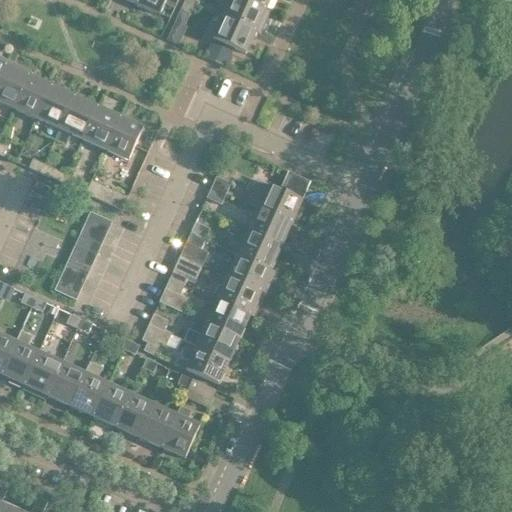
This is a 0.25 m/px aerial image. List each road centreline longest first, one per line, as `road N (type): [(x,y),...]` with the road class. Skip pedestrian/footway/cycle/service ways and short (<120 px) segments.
road 1 (residential): [(114,330),(217,104),(363,181)]
road 2 (residential): [(212,511),(363,181)]
road 3 (residential): [(184,511),(0,429)]
road 4 (residential): [(363,181),(442,0)]
